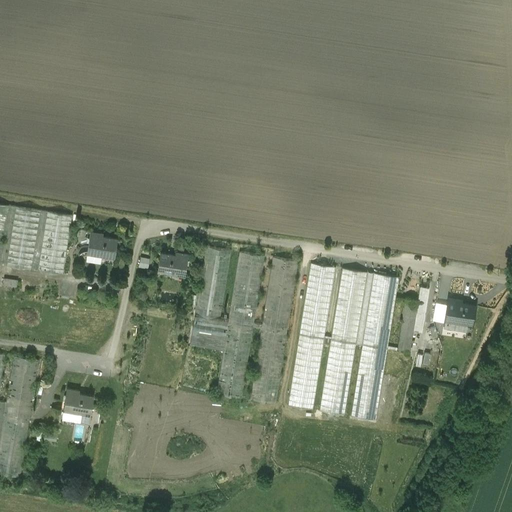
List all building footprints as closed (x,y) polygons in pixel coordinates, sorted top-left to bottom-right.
[(73,215),(0,202),(0,264),(63,274),(73,215)] [(117,238),(103,235),(103,232),(90,230),(87,254),(87,253),(114,257),(114,258),(117,238)] [(265,255),(239,251),(228,319),(221,317),(231,250),(206,246),(195,315),(228,320),(226,333),(216,394),(242,398),(254,326),(262,328),(250,399),(276,403),(299,261),(273,257),(262,324),(254,323),(265,255)] [(175,254),(160,252),(157,272),(158,272),(158,271),(185,275),(184,276),(185,276),(188,253),(176,251),(175,254)] [(148,267),(150,257),(141,256),(139,265),(148,267)] [(336,267),(310,262),(288,405),(313,409),(325,338),(331,339),(319,410),(345,414),(356,343),(362,344),(351,415),(376,420),(388,348),(398,350),(398,347),(388,346),(399,277),(389,275),(390,269),(365,265),(364,271),(342,268),(331,336),(325,335),(336,267)] [(18,280),(4,278),(3,284),(17,286),(18,280)] [(420,287),(413,329),(422,330),(428,289),(420,287)] [(398,347),(398,350),(410,352),(418,300),(406,298),(398,347)] [(461,300),(449,298),(443,327),(445,327),(447,327),(466,330),(467,324),(472,324),(471,325),(472,325),(475,305),(461,303),(461,300)] [(228,320),(195,315),(193,328),(226,333),(228,320)] [(435,326),(430,328),(433,339),(438,337),(435,326)] [(226,333),(193,328),(190,344),(223,349),(226,333)] [(0,389),(6,354),(0,352),(0,472),(20,476),(39,359),(14,355),(6,401),(0,400),(0,389)] [(425,352),(422,364),(428,365),(430,353),(425,352)] [(41,359),(37,382),(44,383),(47,360),(41,359)] [(94,395),(79,392),(80,389),(67,387),(63,410),(64,410),(64,409),(90,414),(90,415),(91,415),(94,395)] [(44,438),(55,440),(56,432),(45,430),(44,438)] [(105,485),(86,482),(84,492),(103,496),(105,485)]
